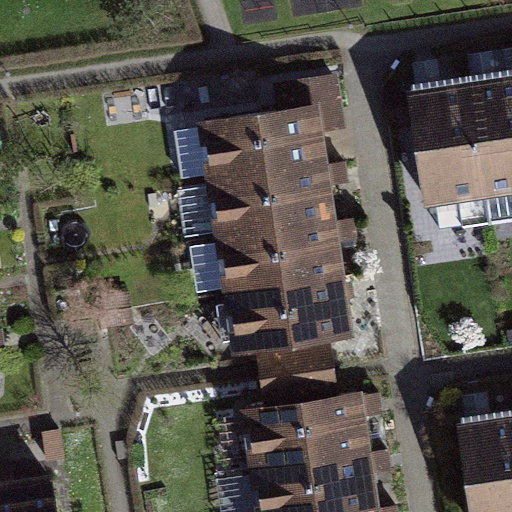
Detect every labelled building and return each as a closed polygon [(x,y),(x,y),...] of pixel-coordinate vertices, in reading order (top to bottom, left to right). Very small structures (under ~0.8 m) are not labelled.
[(511,72),(417,87),(433,196),(511,184),(511,72)] [(348,330),(318,96),(213,109),(243,343),(348,330)] [(375,511),(358,396),(250,412),(264,511),(375,511)] [(511,511),(511,407),(461,415),(475,511),(511,511)] [(0,511),(53,511),(48,478),(0,485),(0,511)]
